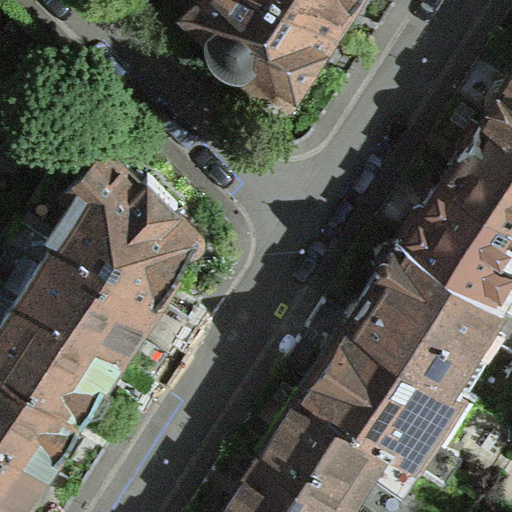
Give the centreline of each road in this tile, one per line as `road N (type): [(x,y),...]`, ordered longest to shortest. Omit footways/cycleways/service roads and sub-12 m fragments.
road 1 (residential): [(127,511),(315,224)]
road 2 (residential): [(93,0),(315,224)]
road 3 (residential): [(315,224),(453,0)]
